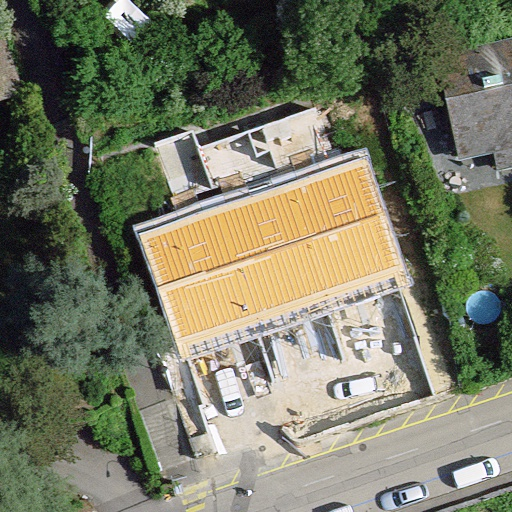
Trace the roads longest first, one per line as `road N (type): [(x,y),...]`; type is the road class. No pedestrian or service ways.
road 1 (motorway): [(405,0),(0,309)]
road 2 (motorway): [(155,511),(511,243)]
road 3 (tertiary): [(511,421),(260,511)]
